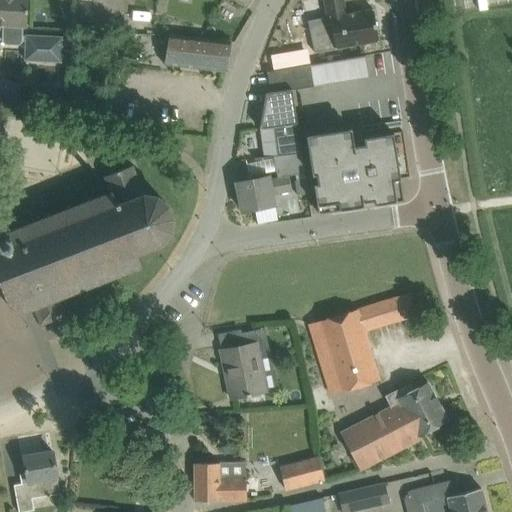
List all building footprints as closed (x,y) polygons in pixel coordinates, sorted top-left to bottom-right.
[(27,28),(28,0),(0,0),(0,27),(4,27),(3,41),(5,45),(19,45),(22,42),(24,42),(23,61),(61,63),(62,59),(63,40),(63,37),(26,35),(26,36),(22,36),(23,28),(27,28)] [(234,0),(248,8),(252,0),(234,0)] [(311,26),(314,45),(315,51),(335,48),(335,50),(359,46),(359,44),(379,41),(374,9),(346,14),(343,0),(324,0),(328,17),(310,21),(311,26)] [(211,39),(211,42),(169,37),(166,65),(228,72),(231,41),(211,39)] [(391,52),(391,51),(268,72),(268,73),(284,70),(287,89),(266,92),(260,128),(260,129),(274,127),(278,155),(273,155),(274,158),(302,154),(293,90),(314,86),(310,65),(391,52)] [(68,108),(102,115),(107,89),(73,83),(68,108)] [(404,200),(401,179),(394,133),(364,137),(365,144),(354,146),(352,128),(307,135),(313,175),(317,174),(318,183),(314,184),(319,213),(364,206),(363,202),(374,200),(375,204),(404,200)] [(292,175),(296,174),(305,173),(302,154),(274,158),(276,172),(292,170),(292,175)] [(137,253),(157,245),(165,240),(171,232),(173,224),(172,214),(168,206),(162,199),(154,195),(144,195),(133,165),(105,176),(112,192),(92,200),(90,197),(87,198),(89,201),(71,208),(70,205),(67,206),(68,209),(50,216),(31,223),(30,224),(29,220),(26,221),(23,214),(16,211),(8,214),(5,221),(9,232),(7,233),(8,236),(1,238),(0,240),(0,243),(2,249),(0,249),(0,280),(9,302),(11,301),(16,314),(35,306),(41,322),(39,325),(42,326),(43,323),(63,315),(66,316),(67,314),(64,313),(58,297),(76,290),(77,294),(80,293),(79,289),(96,283),(98,286),(101,285),(99,282),(117,275),(118,278),(121,277),(120,274),(141,265),(137,253)] [(269,176),(256,179),(237,183),(242,211),(275,205),(273,194),(291,191),(288,176),(270,180),(269,176)] [(298,195),(308,193),(309,193),(306,178),(297,180),(295,180),(298,195)] [(31,223),(50,216),(49,212),(46,214),(44,207),(27,213),(31,223)] [(315,343),(331,394),(380,379),(365,331),(358,309),(310,324),(315,343)] [(244,345),(221,350),(231,399),(268,391),(268,390),(279,387),(275,368),(273,369),(265,328),(242,332),(244,345)] [(428,382),(414,389),(410,382),(385,396),(390,405),(341,432),(361,470),(420,440),(418,436),(448,420),(428,382)] [(32,498),(60,493),(57,477),(58,477),(53,451),(24,457),(27,473),(20,474),(22,483),(14,485),(19,511),(23,511),(34,510),(32,498)] [(325,480),(320,460),(319,456),(280,466),(286,490),(325,480)] [(220,463),(195,463),(195,500),(247,500),(246,478),(220,478),(220,463)] [(354,511),(389,504),(384,481),(337,492),(341,511),(354,511)] [(422,511),(486,511),(481,488),(438,499),(435,485),(417,489),(422,509),(422,511)] [(325,511),(323,497),(290,505),(291,511),(325,511)]
